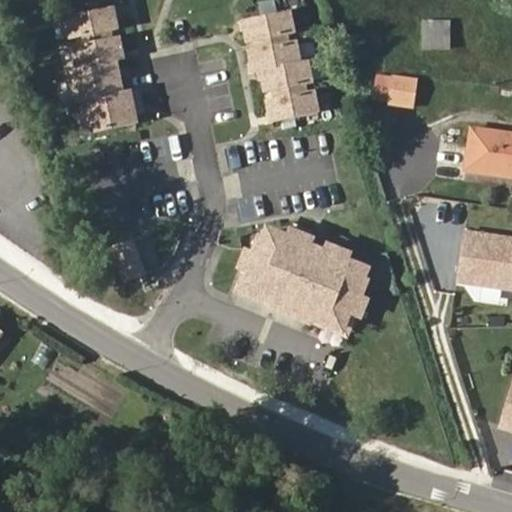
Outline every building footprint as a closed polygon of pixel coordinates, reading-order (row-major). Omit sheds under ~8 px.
[(117,30),(113,8),(66,17),(71,40),(78,38),(79,42),(110,35),(109,32),(117,30)] [(294,34),(289,12),(244,21),(249,44),(257,42),(257,45),(287,39),(286,36),(294,34)] [(450,50),(450,20),(423,20),(423,50),(450,50)] [(123,60),(119,37),(111,39),(110,35),(79,42),(80,45),(72,47),(77,69),(116,61),(123,60)] [(300,63),(295,41),(287,42),(287,39),(257,45),(258,48),(250,50),(255,73),(262,71),(300,63)] [(127,76),(123,60),(116,61),(119,77),(127,76)] [(130,92),(127,76),(119,77),(116,61),(77,69),(69,71),(76,103),(83,102),(130,92)] [(312,84),(308,61),(300,63),(262,71),(267,93),(275,92),(276,95),(305,89),(305,86),(312,84)] [(511,89),(496,87),(494,103),(511,105),(511,89)] [(318,113),(314,90),(306,92),(305,89),(276,95),(276,98),(269,100),(273,122),(318,113)] [(134,115),(133,107),(140,105),(137,90),(130,92),(83,102),(90,134),(136,124),(134,115)] [(142,113),(140,105),(133,107),(134,115),(142,113)] [(511,181),(511,134),(467,129),(465,145),(461,175),(511,181)] [(461,175),(465,145),(435,141),(430,179),(460,183),(461,175)] [(461,187),(435,184),(433,200),(459,204),(461,187)] [(354,315),(367,282),(356,278),(361,266),(353,263),(356,256),(334,247),(331,254),(319,284),(298,275),(310,245),(313,238),(291,230),(289,236),(275,231),(270,243),(259,239),(246,271),(250,273),(244,288),(259,294),(258,297),(327,325),(329,322),(344,329),(350,313),(354,315)] [(511,292),(511,238),(462,231),(454,284),(511,292)] [(145,274),(133,241),(112,248),(124,281),(145,274)] [(319,284),(331,254),(310,245),(298,275),(319,284)] [(511,435),(511,377),(510,377),(494,430),(511,435)]
